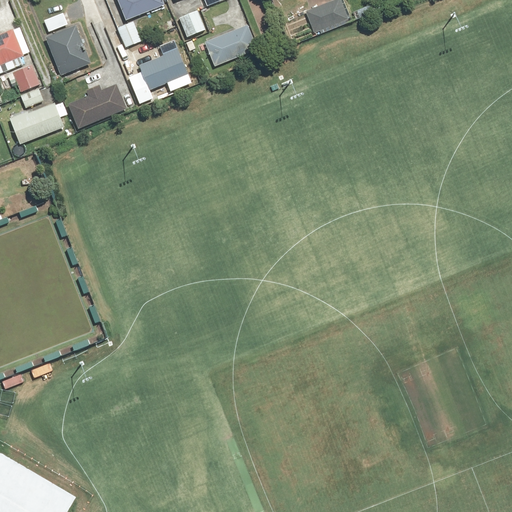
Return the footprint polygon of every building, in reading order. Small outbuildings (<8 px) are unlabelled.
[(114,0),(123,22),(164,6),(161,0),(114,0)] [(340,0),(334,0),(304,12),(313,35),(349,21),(340,0)] [(364,6),(351,12),(356,22),(368,16),(364,6)] [(196,11),(177,19),(185,39),(204,31),(196,11)] [(47,20),(51,31),(70,24),(65,12),(47,20)] [(132,23),(115,29),(124,49),(140,43),(132,23)] [(80,24),(48,37),(64,75),(95,62),(80,24)] [(17,28),(0,34),(0,71),(0,72),(1,74),(26,64),(24,58),(28,57),(26,53),(32,51),(23,27),(17,29),(17,28)] [(245,27),(203,44),(212,68),(255,51),(245,27)] [(160,57),(137,66),(140,73),(126,78),(137,105),(151,100),(147,92),(166,84),(167,86),(174,83),(173,82),(186,77),(175,50),(160,56),(160,57)] [(35,64),(15,72),(23,91),(43,83),(35,64)] [(91,95),(71,103),(81,128),(125,111),(115,86),(104,90),(102,84),(88,89),(91,95)] [(43,87),(23,95),(27,107),(47,100),(43,87)] [(59,100),(12,118),(22,144),(69,127),(59,100)] [(39,209),(37,204),(21,210),(23,215),(39,209)] [(62,216),(57,218),(63,234),(68,232),(62,216)] [(73,245),(67,247),(74,263),(79,261),(73,245)] [(84,274),(79,276),(85,292),(90,290),(84,274)] [(95,303),(90,305),(96,321),(101,319),(95,303)] [(72,344),(74,349),(90,342),(88,337),(72,344)] [(45,354),(47,359),(64,353),(62,347),(45,354)] [(16,365),(18,370),(35,364),(33,358),(16,365)] [(0,452),(0,511),(63,511),(73,497),(0,452)]
